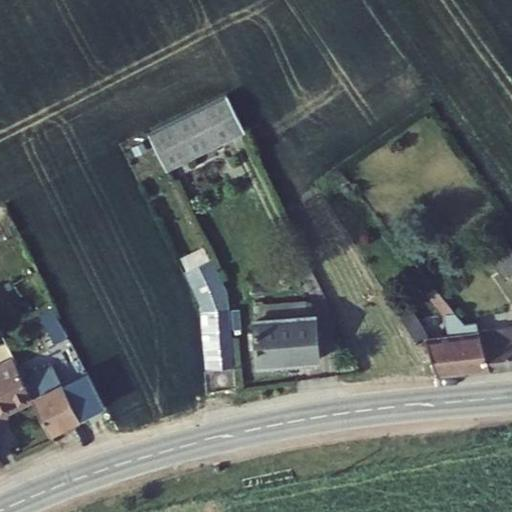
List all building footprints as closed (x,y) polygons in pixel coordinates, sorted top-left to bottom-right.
[(194,155),(216,144),(196,109),(176,120),(194,155)] [(194,155),(176,120),(158,129),(177,164),(194,155)] [(158,129),(140,139),(158,174),(177,164),(158,129)] [(207,271),(187,281),(201,309),(207,319),(218,388),(236,384),(223,303),(207,271)] [(428,381),(464,376),(457,333),(465,332),(458,322),(439,326),(420,293),(389,309),(409,347),(421,340),(428,381)] [(484,330),(465,332),(457,333),(464,376),(511,368),(511,343),(487,347),(484,330)] [(288,382),(280,342),(259,344),(264,383),(288,382)] [(312,348),(280,342),(288,382),(315,380),(312,348)] [(42,405),(38,396),(21,366),(0,377),(0,387),(17,419),(42,405)] [(42,405),(56,431),(82,417),(64,383),(38,396),(42,405)] [(5,426),(17,419),(0,387),(0,434),(7,431),(5,426)]
